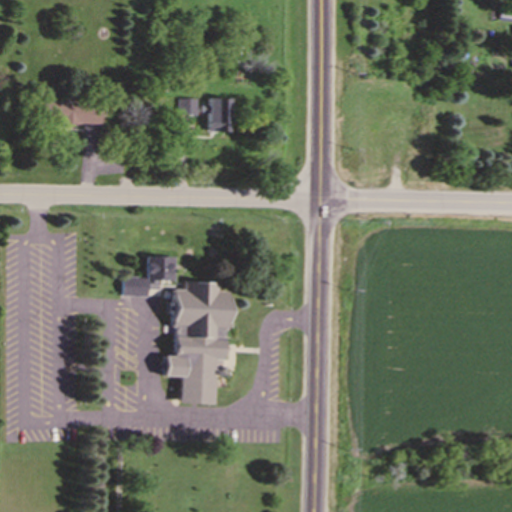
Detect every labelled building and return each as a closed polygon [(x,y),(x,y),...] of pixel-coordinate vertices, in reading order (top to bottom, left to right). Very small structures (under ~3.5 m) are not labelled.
[(176,118),(194,118),(194,102),(176,102),(176,118)] [(36,126),(93,127),(94,104),(36,103),(36,126)] [(198,134),(224,134),(224,108),(198,108),(198,134)] [(118,298),(150,300),(150,285),(168,286),(169,261),(137,259),(136,281),(120,280),(118,298)] [(172,407),(205,408),(206,369),(213,369),(216,286),(179,285),(179,293),(164,293),(162,359),(155,359),(154,380),(173,381),(172,407)]
